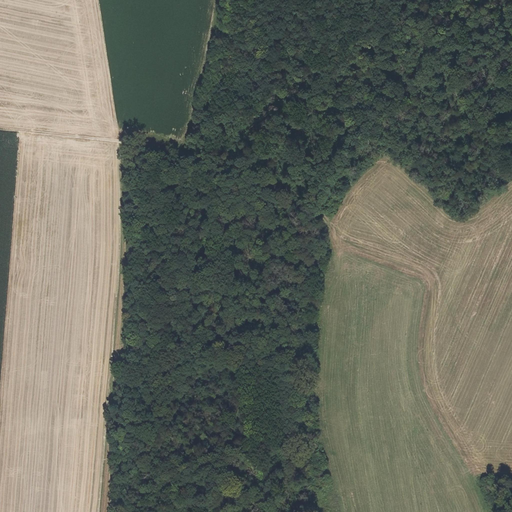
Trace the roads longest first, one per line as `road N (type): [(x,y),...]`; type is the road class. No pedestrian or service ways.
road 1 (track): [(301,195),(276,332),(274,369),(288,428),(274,441),(270,479)]
road 2 (track): [(186,154),(0,129)]
road 3 (track): [(407,110),(359,148),(318,211)]
